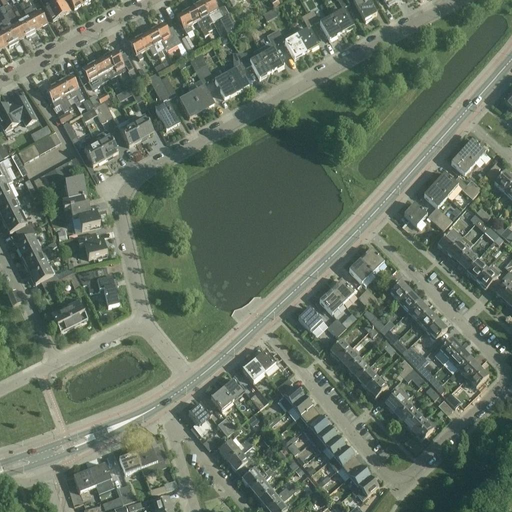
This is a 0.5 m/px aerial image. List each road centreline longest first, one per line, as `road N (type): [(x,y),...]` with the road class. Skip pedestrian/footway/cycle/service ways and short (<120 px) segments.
road 1 (residential): [(364,223),(500,369),(498,388),(399,483),(388,480),(258,325)]
road 2 (residential): [(142,321),(116,200),(127,182),(454,0)]
road 3 (residential): [(0,83),(151,0)]
road 4 (secondary): [(364,223),(462,113)]
road 5 (secondary): [(258,325),(364,223)]
road 6 (secondary): [(38,457),(159,404)]
road 7 (residential): [(164,412),(246,511)]
road 8 (residential): [(56,364),(0,251)]
